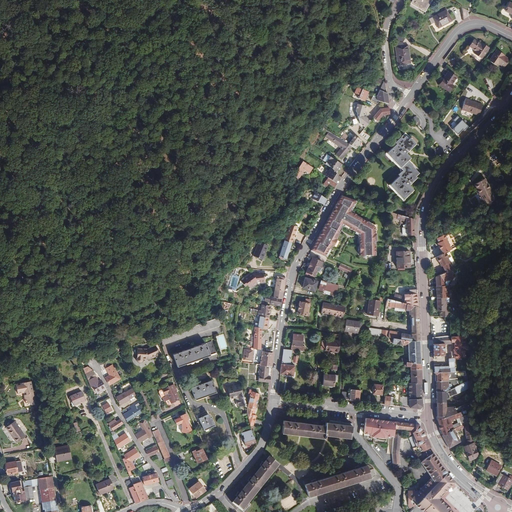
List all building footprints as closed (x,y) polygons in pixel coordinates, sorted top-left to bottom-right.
[(413,0),(412,2),(425,10),(431,0),(413,0)] [(446,10),(432,17),(438,28),(452,21),(446,10)] [(405,39),(398,35),(396,38),(395,42),(396,47),(395,47),(398,65),(410,63),(408,45),(403,46),(403,42),(405,39)] [(489,48),(485,45),(484,46),(481,44),(474,40),(469,47),(476,51),(474,54),(482,59),(489,48)] [(505,55),(497,50),(489,60),(497,66),(499,64),(504,67),(510,60),(505,56),(505,55)] [(456,78),(448,72),(439,85),(449,91),(453,85),(451,84),(456,78)] [(386,86),(382,84),(382,85),(376,96),(374,95),(372,101),(377,103),(378,101),(388,104),(386,86)] [(368,93),(356,88),(354,93),(359,95),(358,98),(362,100),(364,101),(368,93)] [(466,107),(465,110),(480,115),(483,105),(465,99),(463,106),(466,107)] [(365,128),(371,121),(366,117),(364,112),(366,106),(357,104),(355,110),(359,123),(365,128)] [(389,107),(381,109),(373,118),(377,121),(382,115),(390,114),(389,107)] [(457,124),(451,130),(458,136),(467,126),(457,116),(453,120),(457,124)] [(340,138),(328,131),(323,139),(325,141),(326,139),(329,139),(341,148),(336,154),(342,159),(352,146),(348,143),(340,138)] [(348,143),(352,146),(356,149),(362,141),(355,136),(353,138),(344,132),(340,138),(348,143)] [(403,200),(404,199),(413,190),(409,185),(417,178),(416,176),(419,173),(409,164),(408,165),(406,162),(407,161),(410,158),(406,153),(415,144),(405,133),(395,142),(396,144),(387,153),(386,153),(390,157),(391,156),(397,163),(396,164),(402,170),(401,172),(398,174),(399,176),(390,184),(390,185),(393,189),(394,188),(400,193),(398,194),(403,200)] [(399,168),(401,172),(402,170),(396,164),(397,163),(391,156),(390,157),(386,153),(387,153),(386,152),(385,153),(399,168)] [(325,173),(324,174),(328,177),(337,183),(340,178),(336,173),(332,171),(334,167),(338,170),(342,164),(330,157),(325,164),(330,167),(328,170),(326,169),(324,172),(325,173)] [(302,161),(292,177),(297,180),(304,170),(304,169),(306,170),(305,171),(309,173),(313,167),(302,161)] [(329,183),(334,187),(337,183),(328,177),(323,184),(327,186),(329,183)] [(483,179),(472,185),(483,206),(494,200),(483,179)] [(404,200),(404,199),(403,200),(398,194),(400,193),(394,188),(393,189),(390,185),(390,184),(389,184),(388,185),(403,201),(404,200)] [(311,198),(324,205),(327,199),(315,191),(311,198)] [(356,201),(357,200),(342,195),(335,207),(337,208),(334,212),(333,211),(327,221),(340,228),(343,224),(349,228),(356,232),(360,234),(361,236),(362,236),(361,238),(360,238),(359,246),(360,252),(360,256),(365,256),(371,256),(376,256),(376,241),(377,241),(377,234),(376,234),(376,231),(376,227),(374,227),(368,223),(369,222),(356,215),(357,215),(354,212),(353,213),(350,211),(354,204),(354,205),(356,201)] [(414,235),(414,219),(390,211),(388,217),(406,223),(406,228),(403,228),(403,235),(408,235),(408,236),(414,235)] [(284,240),(291,243),(293,239),(297,228),(294,226),(294,225),(295,223),(290,221),(289,224),(290,224),(284,240)] [(340,228),(327,221),(325,225),(338,231),(340,228)] [(369,222),(368,223),(374,227),(376,227),(376,231),(377,231),(377,225),(375,225),(369,222)] [(343,224),(340,228),(338,231),(340,232),(344,226),(349,229),(349,228),(343,224)] [(338,231),(325,225),(322,232),(323,233),(321,236),(320,235),(313,247),(319,250),(317,253),(324,257),(329,248),(330,249),(332,246),(333,246),(334,245),(337,240),(336,239),(340,232),(338,231)] [(444,233),(437,237),(439,242),(438,242),(440,246),(441,248),(444,253),(452,249),(444,233)] [(286,259),(291,243),(284,240),(284,242),(282,248),(278,258),(282,260),(283,258),(286,259)] [(263,253),(265,253),(268,245),(259,241),(253,256),(261,259),(263,253)] [(410,251),(397,252),(397,268),(410,267),(410,251)] [(451,270),(454,268),(446,253),(437,257),(442,266),(443,266),(446,272),(451,270)] [(322,262),(313,258),(306,272),(314,276),(317,271),(318,272),(322,262)] [(339,269),(350,274),(352,269),(340,264),(339,269)] [(453,278),(451,270),(446,272),(436,277),(437,287),(444,286),(444,282),(449,280),(450,280),(453,278)] [(253,276),(253,274),(252,273),(241,281),(244,285),(246,284),(247,285),(250,288),(257,282),(256,280),(259,280),(259,282),(264,281),(263,273),(258,273),(259,275),(253,276)] [(232,274),(227,288),(234,291),(240,277),(232,274)] [(273,296),(282,298),(286,278),(277,276),(276,278),(273,296)] [(317,281),(305,278),(302,287),(314,291),(317,281)] [(335,296),(339,285),(321,280),(319,287),(330,290),(329,295),(335,296)] [(450,297),(450,290),(449,286),(448,286),(444,286),(437,287),(437,298),(450,297)] [(418,306),(417,290),(410,291),(410,295),(404,295),(405,303),(418,306)] [(261,294),(260,300),(270,303),(281,305),(282,298),(273,296),(271,296),(262,294),(261,294)] [(450,316),(450,307),(450,297),(437,298),(438,311),(441,311),(443,311),(443,316),(447,316),(450,316)] [(310,300),(306,299),(305,303),(300,302),(297,313),(307,315),(310,300)] [(418,306),(405,303),(400,302),(394,300),(390,299),(390,302),(389,306),(408,309),(408,310),(409,310),(410,310),(411,314),(412,335),(402,333),(401,332),(369,328),(368,334),(390,337),(409,339),(420,341),(418,306)] [(369,308),(368,315),(378,316),(380,301),(369,299),(368,308),(369,308)] [(343,317),(345,307),(323,303),(321,312),(343,317)] [(257,315),(260,316),(269,317),(271,306),(262,305),(261,310),(261,311),(258,311),(257,315)] [(255,323),(255,327),(261,328),(267,329),(269,317),(260,316),(258,323),(255,323)] [(218,318),(161,338),(163,344),(220,325),(218,318)] [(360,322),(346,320),(344,331),(352,332),(357,333),(358,333),(359,327),(360,322)] [(254,347),(253,348),(255,349),(260,349),(261,328),(255,327),(254,336),(251,336),(251,342),(254,342),(254,347)] [(458,333),(457,331),(453,332),(433,338),(433,344),(434,344),(434,356),(444,356),(444,344),(450,344),(450,343),(451,343),(451,344),(454,344),(454,350),(454,349),(453,351),(451,352),(451,358),(449,358),(449,366),(439,366),(439,364),(434,364),(435,373),(448,371),(455,370),(454,367),(454,362),(455,361),(456,358),(458,358),(458,356),(464,356),(464,355),(467,354),(467,343),(468,343),(468,336),(466,336),(466,333),(458,333)] [(292,334),(291,350),(297,350),(304,351),(304,346),(301,346),(302,336),(292,334)] [(339,352),(340,341),(326,339),(325,349),(333,351),(333,352),(339,352)] [(409,362),(421,364),(420,341),(409,339),(408,342),(409,362)] [(212,341),(173,354),(178,367),(216,353),(212,341)] [(155,356),(160,354),(156,345),(147,349),(137,348),(137,360),(138,362),(140,363),(142,361),(143,359),(148,359),(155,356)] [(244,347),(243,363),(253,364),(255,349),(253,348),(244,347)] [(291,350),(283,349),(280,374),(293,375),(294,365),(290,364),(289,364),(289,362),(290,362),(292,352),(297,352),(297,350),(291,350)] [(262,352),(260,365),(271,366),(273,353),(262,352)] [(110,375),(114,373),(117,371),(113,365),(106,368),(110,375)] [(260,365),(258,381),(269,382),(271,366),(260,365)] [(422,384),(421,369),(410,369),(410,371),(410,382),(422,384)] [(93,370),(85,374),(88,380),(96,375),(93,370)] [(449,378),(448,371),(435,373),(436,375),(436,381),(449,380),(449,378)] [(118,381),(114,373),(110,375),(105,378),(110,385),(118,381)] [(337,375),(324,374),(322,385),(328,385),(330,387),(332,386),(334,386),(334,381),(336,381),(337,375)] [(95,377),(88,381),(90,386),(92,386),(96,393),(101,390),(106,388),(101,380),(98,382),(95,377)] [(457,378),(449,378),(449,380),(436,381),(436,391),(444,391),(454,387),(459,384),(458,381),(457,378)] [(212,380),(191,387),(195,399),(216,392),(212,380)] [(469,384),(467,380),(464,382),(459,384),(454,387),(457,391),(469,384)] [(27,405),(35,404),(31,381),(22,383),(16,385),(17,393),(24,392),(26,403),(24,403),(25,407),(27,406),(27,405)] [(423,406),(422,384),(410,382),(407,382),(407,403),(402,402),(402,406),(420,409),(423,406)] [(244,400),(240,384),(227,387),(230,398),(235,397),(237,405),(244,403),(244,400)] [(382,385),(374,384),(373,393),(381,394),(382,385)] [(174,392),(171,385),(162,389),(164,394),(166,393),(168,395),(165,396),(162,397),(164,401),(165,401),(169,399),(171,403),(179,399),(175,391),(174,392)] [(446,396),(457,391),(454,387),(444,391),(436,391),(437,403),(446,402),(446,396)] [(135,395),(132,388),(126,392),(125,392),(117,397),(121,404),(130,399),(129,398),(135,395)] [(245,400),(244,400),(244,403),(245,405),(245,407),(247,407),(247,413),(250,425),(252,425),(255,415),(253,414),(259,393),(252,392),(252,390),(249,389),(248,393),(251,394),(247,404),(246,404),(245,400)] [(348,399),(348,400),(359,401),(360,390),(350,389),(350,393),(343,392),(342,398),(348,399)] [(80,401),(84,399),(82,391),(69,397),(70,401),(71,400),(73,405),(81,402),(80,401)] [(140,404),(138,401),(129,406),(131,409),(140,404)] [(468,407),(472,405),(471,401),(456,406),(455,404),(446,406),(446,402),(437,403),(437,417),(437,420),(448,413),(468,407)] [(108,403),(102,406),(106,413),(112,410),(108,403)] [(140,404),(131,409),(126,413),(127,414),(124,416),(127,420),(136,415),(143,411),(140,404)] [(463,426),(469,424),(468,407),(448,413),(437,420),(442,435),(453,430),(448,421),(460,416),(463,426)] [(186,413),(180,416),(181,417),(178,418),(174,420),(177,425),(181,423),(182,425),(181,432),(187,433),(187,432),(191,430),(187,420),(189,420),(186,413)] [(237,432),(241,433),(246,413),(242,414),(237,432)] [(208,414),(199,418),(204,430),(214,425),(211,418),(210,418),(208,414)] [(148,423),(145,417),(139,420),(144,429),(135,434),(140,442),(149,436),(152,434),(148,423)] [(387,437),(394,437),(394,434),(395,428),(396,422),(366,418),(363,434),(375,435),(376,435),(376,438),(378,438),(378,440),(386,441),(387,437)] [(115,419),(109,423),(110,426),(108,427),(111,431),(123,424),(120,419),(116,421),(115,419)] [(351,437),(351,435),(352,424),(333,422),(333,424),(330,423),(326,423),(326,426),(318,425),(319,423),(314,423),(314,425),(296,422),(296,420),(292,420),(292,422),(284,421),(282,434),(326,439),(326,435),(351,438),(351,437)] [(12,434),(17,442),(26,436),(15,421),(6,427),(11,435),(12,434)] [(395,428),(415,431),(416,425),(396,422),(395,428)] [(472,443),(469,424),(463,426),(453,430),(442,435),(441,435),(449,448),(460,442),(455,433),(465,429),(467,445),(472,443)] [(415,431),(413,433),(415,436),(420,446),(414,449),(414,451),(418,452),(422,451),(430,447),(423,430),(418,425),(416,425),(415,431)] [(253,436),(251,430),(241,433),(242,435),(243,435),(244,438),(243,439),(245,445),(256,441),(254,436),(253,436)] [(114,441),(115,443),(118,448),(120,447),(130,440),(125,433),(118,438),(114,441)] [(155,437),(158,445),(164,443),(161,434),(155,437)] [(392,454),(393,465),(400,464),(400,453),(402,435),(394,434),(394,437),(392,454)] [(420,446),(415,436),(409,438),(414,449),(420,446)] [(472,443),(467,445),(462,447),(466,456),(468,456),(470,460),(476,458),(476,457),(478,456),(472,443)] [(159,451),(156,445),(152,447),(153,448),(147,451),(149,456),(159,451)] [(68,446),(55,448),(57,461),(71,458),(68,446)] [(202,447),(201,447),(192,451),(197,463),(207,458),(202,447)] [(126,464),(125,464),(128,471),(130,470),(134,468),(132,464),(129,464),(128,462),(140,455),(135,448),(124,455),(127,460),(124,461),(126,464)] [(426,496),(448,473),(434,454),(421,462),(432,478),(422,488),(421,488),(421,490),(420,491),(426,496)] [(247,504),(279,465),(269,457),(264,463),(262,462),(260,466),(261,467),(252,478),(250,477),(248,481),(249,482),(240,493),(238,492),(236,496),(237,497),(232,503),(243,511),(249,506),(247,504)] [(501,466),(491,460),(486,470),(496,475),(501,466)] [(7,468),(8,474),(18,472),(16,461),(6,463),(7,468)] [(312,482),(305,484),(309,497),(371,478),(367,465),(360,468),(359,465),(355,467),(355,469),(341,473),(340,471),(336,473),(337,475),(316,481),(316,479),(312,481),(312,482)] [(156,473),(143,477),(145,485),(158,481),(157,477),(158,477),(158,472),(156,473)] [(114,473),(109,476),(110,479),(112,483),(116,481),(117,481),(114,473)] [(416,505),(423,511),(447,511),(451,509),(440,499),(454,483),(448,473),(426,496),(416,505)] [(508,478),(500,473),(494,482),(507,490),(511,481),(511,475),(510,475),(508,478)] [(23,481),(23,485),(24,491),(26,498),(26,500),(28,500),(28,498),(34,497),(32,486),(34,485),(35,486),(39,485),(40,489),(55,487),(52,476),(23,481)] [(112,483),(110,479),(96,484),(98,490),(97,490),(98,495),(114,489),(111,483),(112,483)] [(18,480),(11,482),(12,489),(13,491),(15,491),(16,493),(13,494),(14,500),(26,498),(24,491),(20,491),(20,490),(21,490),(19,480),(18,480)] [(191,492),(193,494),(196,498),(206,490),(199,481),(189,488),(191,492)] [(134,486),(140,501),(147,498),(143,486),(141,482),(133,485),(134,486)] [(129,488),(136,503),(140,501),(134,486),(129,488)] [(44,509),(45,509),(58,507),(55,487),(40,489),(44,509)] [(409,503),(409,504),(413,508),(416,505),(426,496),(420,491),(418,493),(416,491),(413,491),(409,496),(409,500),(410,501),(410,503),(409,503)] [(105,511),(101,498),(96,500),(99,510),(99,511),(105,511)] [(409,504),(404,499),(403,510),(405,511),(409,511),(413,508),(409,504)] [(212,511),(218,507),(215,501),(207,506),(209,509),(207,511),(208,511),(212,511)]
